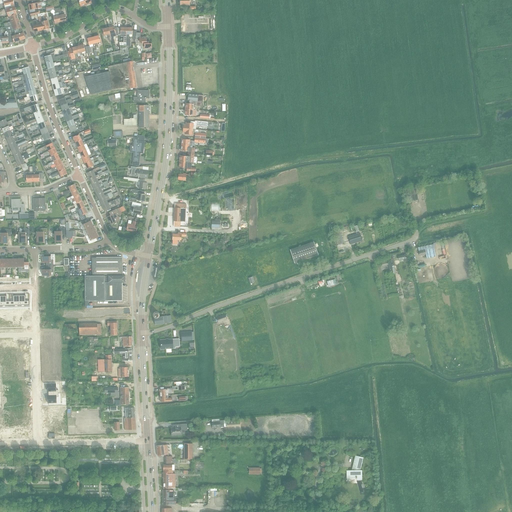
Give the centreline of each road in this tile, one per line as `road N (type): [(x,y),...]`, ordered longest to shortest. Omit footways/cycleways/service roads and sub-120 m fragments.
road 1 (unclassified): [(142,333),(410,242)]
road 2 (tertiary): [(149,256),(167,152),(168,27)]
road 3 (track): [(159,196),(384,151)]
road 4 (track): [(410,242),(469,230),(499,367),(511,365)]
road 5 (residential): [(32,46),(79,175)]
